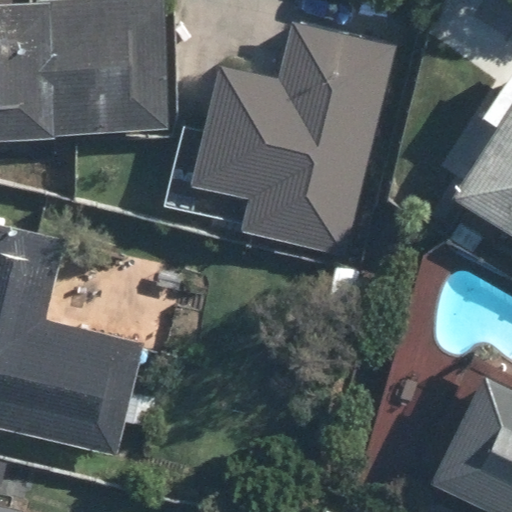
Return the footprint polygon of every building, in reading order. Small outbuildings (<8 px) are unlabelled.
[(0,0),(0,138),(175,137),(173,0),(0,0)] [(188,184),(248,198),(240,233),(344,257),(393,44),(289,20),(275,79),(216,65),(188,184)] [(511,59),(507,56),(440,166),(458,177),(445,199),(511,239),(511,59)] [(0,222),(0,426),(114,453),(138,346),(47,325),(67,238),(0,222)] [(511,511),(511,383),(469,364),(415,480),(484,511),(511,511)] [(15,511),(17,503),(0,499),(0,511),(15,511)]
